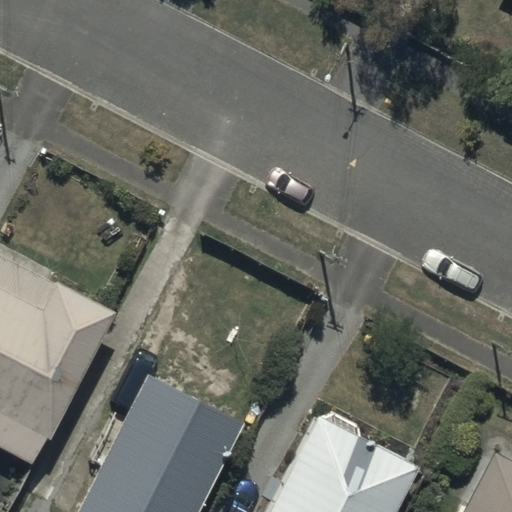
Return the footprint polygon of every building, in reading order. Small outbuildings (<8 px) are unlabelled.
[(0,447),(31,463),(108,312),(0,257),(0,447)] [(411,353),(394,383),(445,411),(461,382),(411,353)] [(195,511),(240,426),(144,377),(75,511),(195,511)] [(265,511),(393,511),(417,466),(315,415),(265,511)] [(464,511),(511,511),(511,469),(491,459),(464,511)] [(73,511),(75,509),(18,480),(2,511),(73,511)]
